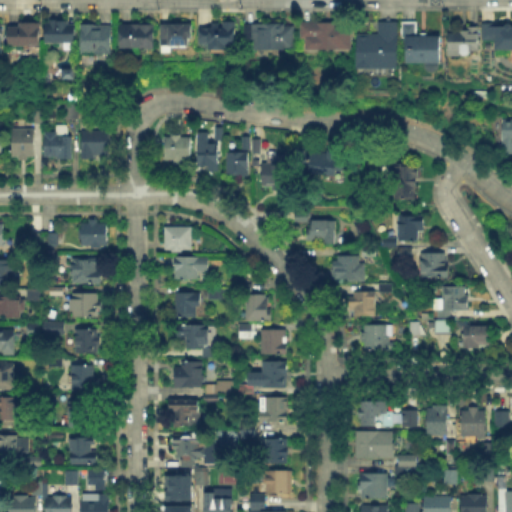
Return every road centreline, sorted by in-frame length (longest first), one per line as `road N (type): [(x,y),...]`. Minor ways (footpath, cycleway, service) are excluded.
road 1 (residential): [(135,193),(140,119),(152,106),(177,103),(404,130),(451,151),(511,199)]
road 2 (residential): [(135,511),(135,193)]
road 3 (residential): [(326,374),(325,340),(310,299),(248,232),(201,202),(135,193)]
road 4 (residential): [(326,374),(511,374)]
road 5 (residential): [(511,308),(445,201),(446,183),(465,161)]
road 6 (residential): [(325,511),(326,374)]
road 7 (residential): [(0,193),(135,193)]
